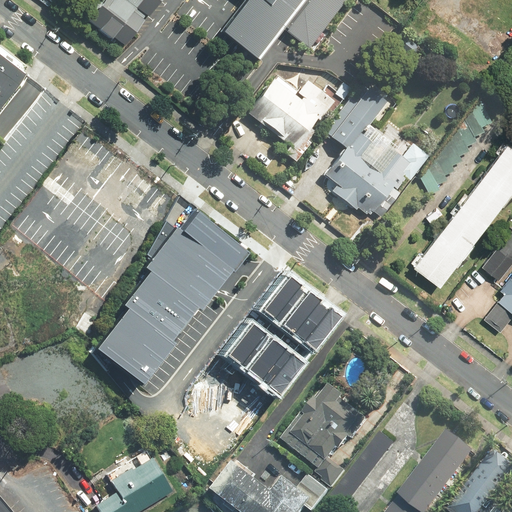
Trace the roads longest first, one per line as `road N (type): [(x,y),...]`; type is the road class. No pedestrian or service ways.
road 1 (residential): [(0,9),(511,406)]
road 2 (unknown): [(361,511),(399,459),(414,396),(439,350)]
